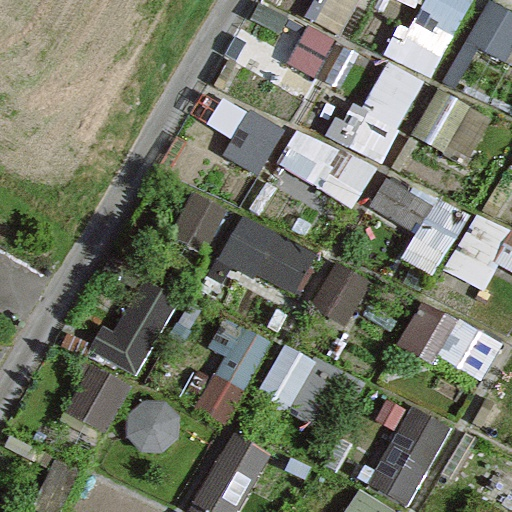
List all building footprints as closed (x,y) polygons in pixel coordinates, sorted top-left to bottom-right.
[(326,0),(320,20),(359,34),(370,0),(326,0)] [(395,0),(415,8),(392,61),(439,82),(475,0),(395,0)] [(511,15),(494,7),(474,49),(499,60),(511,33),(511,15)] [(382,62),(351,151),(296,132),(280,179),(372,211),(420,76),(382,62)] [(418,230),(407,266),(447,278),(468,205),(387,182),(377,218),(418,230)] [(484,293),(511,236),(511,232),(478,216),(448,275),(484,293)] [(246,217),(223,262),(298,300),(321,255),(246,217)] [(342,270),(318,310),(347,328),(371,287),(342,270)] [(102,348),(137,373),(184,308),(149,283),(102,348)] [(427,303),(404,345),(482,388),(505,346),(427,303)] [(288,348),(263,398),(300,417),(326,367),(288,348)] [(72,420),(116,432),(129,383),(86,371),(72,420)] [(417,511),(453,427),(407,408),(371,492),(417,511)] [(195,511),(243,511),(274,456),(236,435),(195,511)] [(402,511),(356,490),(345,511),(402,511)]
